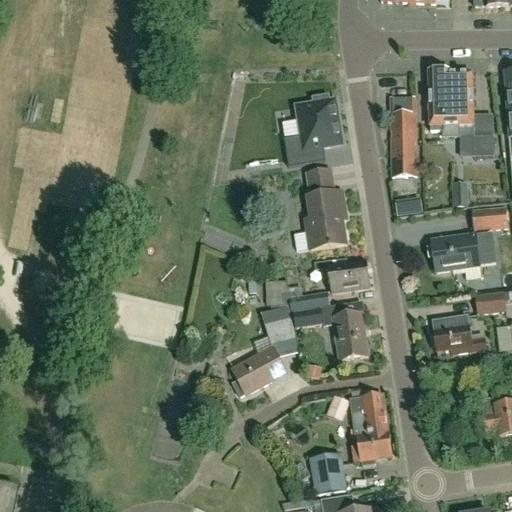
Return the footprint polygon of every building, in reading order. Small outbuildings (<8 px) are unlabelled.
[(381,0),(381,6),(436,9),(436,0),(381,0)] [(474,0),(475,11),(485,10),(485,11),(511,9),(511,7),(511,0),(474,0)] [(449,76),(428,76),(430,130),(430,134),(440,134),(443,134),(443,141),(459,141),(460,141),(474,141),(474,118),(473,77),(449,78),(449,76)] [(305,142),(288,145),(291,161),(321,156),(328,154),(347,151),(340,106),(334,107),(333,101),(317,104),(318,110),(300,113),(305,142)] [(414,102),(390,102),(392,181),(417,180),(414,102)] [(494,161),(494,140),(474,141),(475,161),(494,161)] [(306,179),(310,201),(307,202),(311,224),(306,224),(311,255),(347,249),(343,225),(346,224),(344,214),(346,214),(343,196),(335,197),(331,175),(306,179)] [(468,211),(468,186),(451,187),(452,211),(468,211)] [(420,202),(408,204),(410,219),(422,217),(420,202)] [(506,210),(472,213),(473,235),(508,232),(506,210)] [(432,245),(436,277),(453,274),(454,278),(466,276),(467,284),(481,282),(475,239),(432,245)] [(370,294),(366,265),(333,269),(332,263),(314,266),(315,274),(329,272),(332,299),(370,294)] [(257,297),(255,280),(248,281),(249,297),(257,297)] [(291,309),(289,301),(287,284),(265,286),(266,310),(271,309),(271,312),(291,309)] [(328,295),(289,301),(291,309),(292,316),(330,309),(328,295)] [(477,319),(506,316),(504,295),(475,298),(477,319)] [(332,366),(369,361),(362,318),(346,321),(344,309),(321,312),(293,316),(295,332),(323,328),(324,331),(335,330),(340,364),(332,366)] [(233,375),(238,384),(233,387),(240,401),(245,398),(246,399),(286,378),(275,358),(284,353),(282,346),(296,343),(289,310),(261,317),(272,353),(233,375)] [(468,320),(433,326),(434,335),(433,335),(437,357),(452,355),(452,359),(487,354),(485,343),(472,345),(468,320)] [(309,369),(307,380),(320,383),(322,372),(309,369)] [(484,420),(486,436),(499,434),(500,441),(511,438),(511,406),(506,407),(504,395),(493,397),(496,418),(484,420)] [(352,404),(358,451),(353,452),(355,468),(363,466),(364,470),(375,469),(375,465),(392,462),(383,400),(352,404)] [(349,407),(334,401),(327,419),(341,425),(349,407)] [(309,462),(315,499),(347,494),(341,457),(309,462)] [(0,511),(13,511),(17,491),(0,487),(0,511)] [(371,511),(368,511),(355,511),(353,497),(321,503),(314,504),(313,502),(281,507),(282,511),(294,511),(314,509),(314,511),(371,511)]
